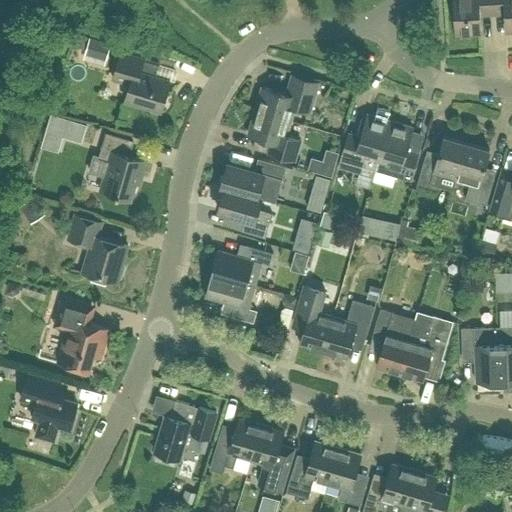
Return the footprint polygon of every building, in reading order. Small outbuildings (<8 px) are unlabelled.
[(480,14),(492,13),(491,0),(453,0),(454,1),(450,1),(451,15),(454,15),(455,32),(481,31),(480,14)] [(511,0),(491,0),(492,13),(505,13),(506,29),(511,29),(511,0)] [(109,40),(73,30),(70,44),(84,48),(83,54),(104,60),(109,40)] [(159,63),(121,52),(113,78),(130,83),(125,100),(162,111),(171,80),(156,76),(159,63)] [(262,86),(255,110),(291,120),(295,106),(311,111),(319,82),(292,74),(286,93),(262,86)] [(291,120),(255,110),(248,134),(272,141),(269,153),(294,160),(300,139),(287,135),(291,120)] [(379,158),(390,120),(367,114),(361,136),(349,133),(339,166),(370,175),(376,158),(379,158)] [(68,118),(55,115),(52,128),(65,131),(68,118)] [(390,120),(379,158),(392,162),(389,172),(410,178),(417,154),(405,150),(412,127),(390,120)] [(134,141),(107,133),(100,158),(109,161),(101,191),(131,200),(139,174),(142,175),(147,161),(129,155),(134,141)] [(454,187),(456,179),(467,143),(443,136),(436,161),(424,158),(417,184),(438,190),(440,184),(454,187)] [(467,143),(456,179),(470,183),(466,198),(486,204),(494,178),(483,174),(490,149),(467,143)] [(222,186),(261,197),(262,197),(276,201),(286,166),(259,158),(255,171),(228,163),(222,186)] [(326,211),(334,179),(320,175),(312,207),(326,211)] [(511,184),(499,181),(491,209),(511,215),(511,184)] [(258,209),(261,197),(222,186),(221,187),(225,188),(218,210),(245,218),(241,230),(265,237),(273,213),(258,209)] [(101,221),(76,213),(68,238),(90,244),(82,271),(117,281),(118,276),(121,276),(125,264),(122,263),(128,244),(97,235),(101,221)] [(428,233),(450,232),(449,214),(427,215),(428,233)] [(332,231),(319,227),(314,242),(328,246),(332,231)] [(218,249),(211,272),(253,284),(260,262),(270,265),(274,253),(247,245),(244,257),(218,249)] [(247,306),(253,284),(211,272),(205,295),(231,303),(228,314),(254,322),(257,309),(247,306)] [(323,350),(333,315),(319,311),(326,290),(304,284),(295,313),(307,316),(299,343),(323,350)] [(380,286),(369,284),(366,297),(377,300),(380,286)] [(63,295),(56,318),(54,325),(67,329),(57,361),(89,370),(96,344),(103,346),(109,327),(91,322),(96,305),(63,295)] [(347,319),(333,315),(323,350),(346,357),(354,330),(366,334),(375,305),(353,299),(347,319)] [(399,372),(409,338),(410,338),(415,322),(400,318),(401,313),(380,307),(372,335),(384,339),(376,365),(399,372)] [(410,338),(409,338),(399,372),(422,379),(430,353),(442,356),(453,320),(432,314),(419,310),(415,322),(410,338)] [(498,342),(500,380),(511,379),(511,324),(498,325),(498,342)] [(498,342),(498,325),(461,327),(462,354),(475,354),(476,381),(500,380),(498,342)] [(57,382),(28,373),(21,398),(36,403),(32,416),(40,419),(35,434),(54,440),(59,425),(70,428),(78,403),(53,395),(57,382)] [(216,412),(175,400),(171,416),(165,414),(154,451),(158,452),(156,458),(174,464),(176,458),(180,459),(187,432),(208,438),(216,412)] [(251,459),(261,423),(238,416),(230,445),(217,441),(209,468),(222,471),(225,464),(233,467),(237,455),(251,459)] [(284,430),(261,423),(251,459),(265,463),(261,475),(270,477),(268,485),(280,489),(289,459),(277,455),(284,430)] [(314,477),(328,481),(338,446),(315,439),(308,464),(296,461),(287,491),(308,497),(314,477)] [(338,446),(328,481),(342,485),(338,497),(360,504),(366,483),(353,479),(361,453),(338,446)] [(404,504),(414,469),(391,462),(385,483),(372,479),(362,511),(365,511),(400,511),(403,504),(404,504)] [(438,475),(414,469),(404,504),(418,508),(417,511),(443,511),(449,493),(434,488),(438,475)]
